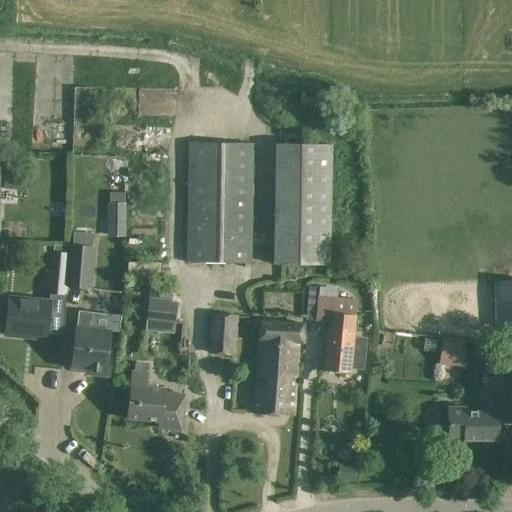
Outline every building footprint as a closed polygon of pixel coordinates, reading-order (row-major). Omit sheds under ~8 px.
[(305,92),(301,92),(299,105),(317,107),(318,98),(305,96),(305,92)] [(253,144),(188,143),(186,263),(251,264),(253,144)] [(275,145),(274,263),(330,264),(331,145),(275,145)] [(15,175),(14,186),(18,190),(26,190),(27,176),(15,175)] [(124,224),(124,193),(109,193),(109,224),(124,224)] [(146,212),(161,212),(162,201),(147,200),(146,212)] [(67,254),(66,287),(91,289),(94,247),(91,247),(93,235),(74,233),(72,245),(70,245),(69,254),(67,254)] [(66,287),(67,254),(51,253),(47,293),(65,294),(66,287)] [(343,270),(354,271),(356,260),(344,259),(343,270)] [(511,327),(511,281),(494,282),(494,327),(511,327)] [(173,323),(174,323),(176,304),(171,303),(173,286),(150,284),(148,299),(145,319),(173,323)] [(7,315),(5,335),(46,339),(47,332),(63,333),(65,294),(49,293),(49,302),(8,298),(7,315)] [(356,299),(317,296),(315,321),(331,322),(330,328),(328,328),(324,371),(350,372),(350,368),(363,369),(366,338),(353,337),(355,319),(356,299)] [(73,348),(71,368),(86,370),(86,374),(108,376),(110,357),(107,356),(111,330),(118,331),(120,316),(91,313),(78,311),(76,326),(73,348)] [(238,315),(209,314),(207,353),(236,355),(238,315)] [(303,324),(258,321),(254,393),(253,413),(293,415),(298,343),(303,343),(303,324)] [(459,366),(462,339),(440,337),(437,363),(459,366)] [(511,366),(482,366),(481,392),(477,392),(477,412),(464,412),(464,407),(448,407),(448,436),(464,436),(464,440),(497,440),(498,392),(511,392),(511,366)] [(146,374),(132,372),(127,418),(159,421),(158,427),(181,430),(184,396),(163,393),(164,390),(144,387),(146,374)] [(342,465),(341,482),(354,483),(355,467),(342,465)]
